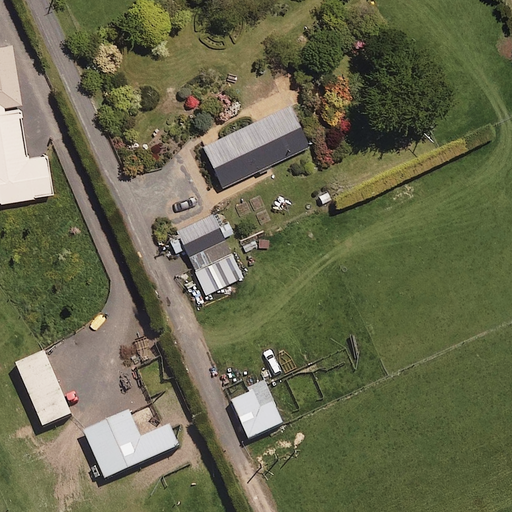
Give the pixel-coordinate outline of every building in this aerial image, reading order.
[(0,103),(17,101),(10,43),(0,44),(0,103)] [(220,184),(254,167),(256,172),(271,165),(269,160),(306,143),(287,103),(200,144),(220,184)] [(22,154),(15,108),(0,110),(0,197),(47,190),(41,151),(22,154)] [(215,225),(209,212),(176,229),(195,267),(227,250),(220,236),(232,230),(227,220),(215,225)] [(69,414),(43,351),(15,362),(42,425),(69,414)] [(282,423),(263,380),(247,387),(249,392),(231,400),(248,438),(282,423)] [(140,437),(128,410),(83,430),(105,478),(177,445),(168,424),(140,437)]
